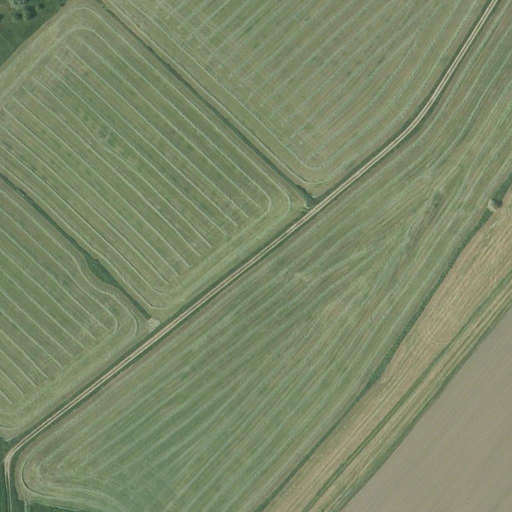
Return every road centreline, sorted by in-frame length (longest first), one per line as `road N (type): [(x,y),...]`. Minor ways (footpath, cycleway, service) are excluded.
road 1 (track): [(488,0),(411,124),(385,150),(10,455),(5,511)]
road 2 (track): [(511,274),(306,511)]
